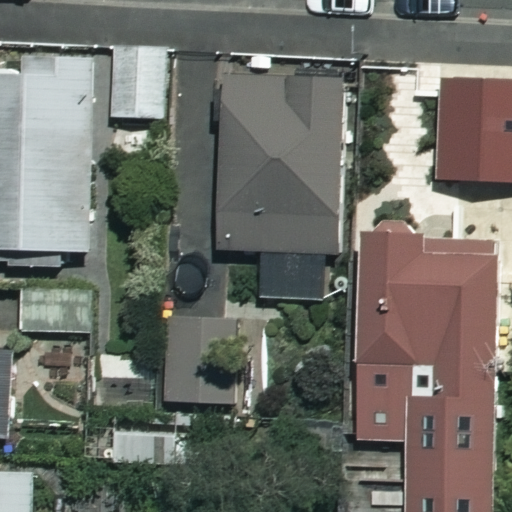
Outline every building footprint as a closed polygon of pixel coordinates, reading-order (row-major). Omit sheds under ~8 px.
[(173,47),(122,48),(123,115),(174,114),(173,47)] [(103,248),(107,52),(34,51),(34,60),(0,59),(0,260),(70,262),(70,247),(103,248)] [(229,248),(266,248),(266,295),(350,296),(351,80),(230,79),(229,248)] [(436,231),(367,232),(371,441),(413,440),(413,511),(507,511),(503,238),(436,239),(436,231)] [(95,290),(28,290),(29,329),(95,329),(95,290)] [(267,314),(176,313),(174,401),(265,403),(267,314)] [(0,442),(16,443),(19,349),(0,348),(0,442)] [(216,439),(125,427),(121,461),(212,472),(216,439)] [(0,511),(40,511),(40,466),(0,467),(0,511)]
